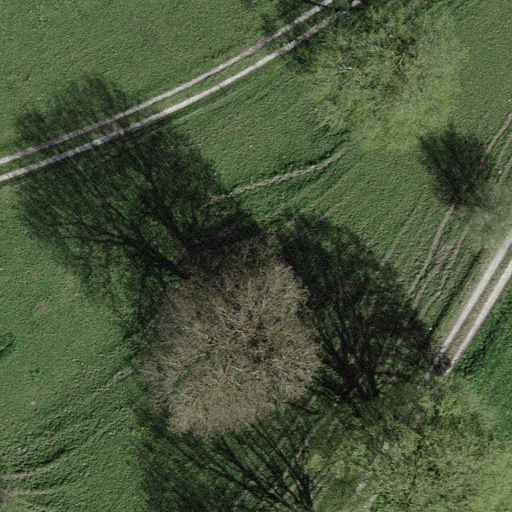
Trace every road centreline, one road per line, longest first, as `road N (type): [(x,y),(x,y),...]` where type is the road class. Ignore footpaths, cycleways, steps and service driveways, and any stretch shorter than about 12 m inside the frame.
road 1 (track): [(397,0),(152,133),(0,188)]
road 2 (track): [(354,511),(511,236)]
